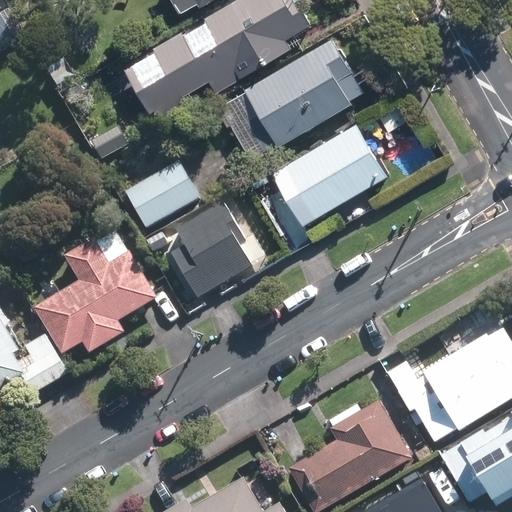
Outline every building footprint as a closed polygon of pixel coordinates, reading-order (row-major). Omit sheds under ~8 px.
[(158,0),(167,14),(192,0),(158,0)] [(294,0),(236,0),(200,24),(236,78),(284,47),(271,27),(300,8),(294,0)] [(0,46),(14,38),(0,15),(0,46)] [(194,38),(180,21),(129,64),(144,81),(194,38)] [(334,34),(212,111),(231,139),(252,126),(266,148),(340,101),(327,81),(353,64),(334,34)] [(351,122),(241,190),(271,239),(382,172),(351,122)] [(178,160),(121,193),(141,228),(198,196),(178,160)] [(218,210),(155,249),(189,303),(252,265),(218,210)] [(72,282),(31,306),(57,351),(143,303),(100,228),(56,253),(72,282)] [(511,331),(507,323),(426,369),(436,388),(416,400),(439,437),(462,423),(468,432),(511,405),(511,331)] [(0,339),(0,397),(6,407),(57,376),(37,345),(13,360),(0,339)] [(345,437),(295,466),(321,511),(322,511),(418,456),(384,398),(338,425),(345,437)] [(511,419),(467,447),(499,501),(511,492),(511,419)] [(195,492),(164,510),(164,511),(291,511),(285,500),(269,509),(249,474),(201,501),(195,492)] [(440,511),(423,481),(369,511),(440,511)]
